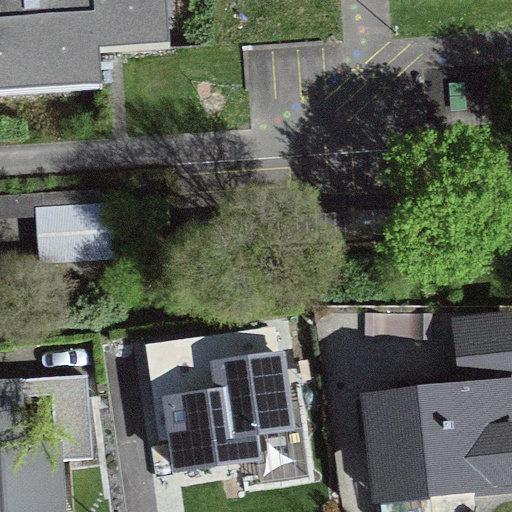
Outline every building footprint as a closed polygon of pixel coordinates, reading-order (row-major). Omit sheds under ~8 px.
[(0,0),(0,95),(101,89),(99,53),(169,48),(165,0),(0,0)] [(370,206),(191,218),(193,250),(372,238),(370,206)] [(104,243),(0,250),(0,282),(107,275),(104,243)] [(511,329),(457,336),(460,370),(475,381),(489,380),(490,384),(509,382),(508,377),(511,376),(511,329)] [(265,359),(261,332),(212,339),(220,395),(168,402),(178,470),(256,459),(252,434),(289,429),(279,357),(265,359)] [(511,410),(509,383),(365,399),(359,406),(361,433),(375,431),(382,485),(471,475),(473,494),(511,489),(511,410)] [(0,511),(62,511),(59,460),(92,458),(88,390),(85,390),(51,392),(55,440),(22,442),(18,394),(16,395),(16,397),(0,398),(0,511)]
